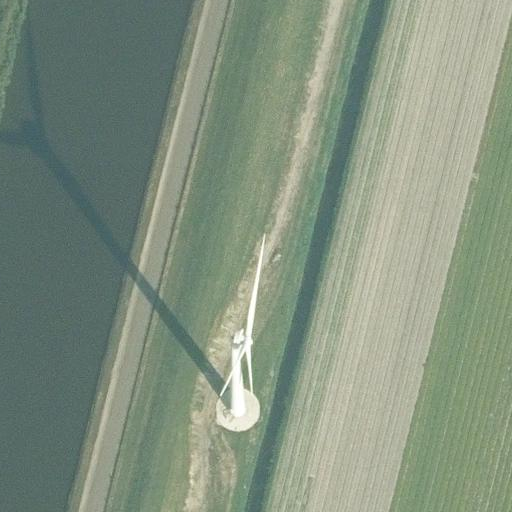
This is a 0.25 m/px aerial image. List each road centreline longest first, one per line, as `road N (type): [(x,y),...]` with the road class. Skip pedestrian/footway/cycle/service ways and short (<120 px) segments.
road 1 (unclassified): [(95,511),(221,0)]
road 2 (track): [(227,388),(281,281),(349,0)]
